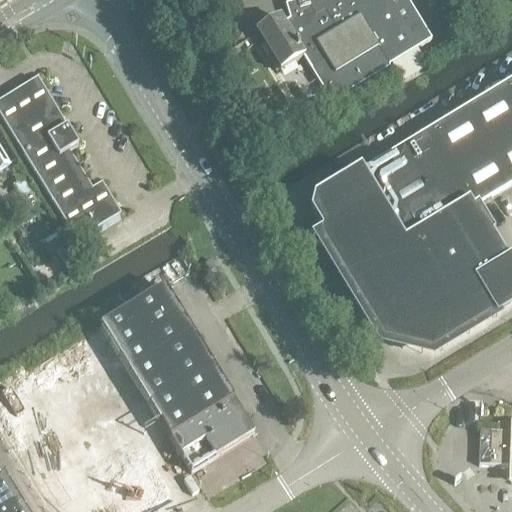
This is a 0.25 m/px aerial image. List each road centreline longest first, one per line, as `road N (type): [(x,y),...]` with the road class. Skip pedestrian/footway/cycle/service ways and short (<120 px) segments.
road 1 (unclassified): [(366,436),(94,0)]
road 2 (unclassified): [(511,348),(366,436)]
road 3 (unclassified): [(252,511),(366,436)]
